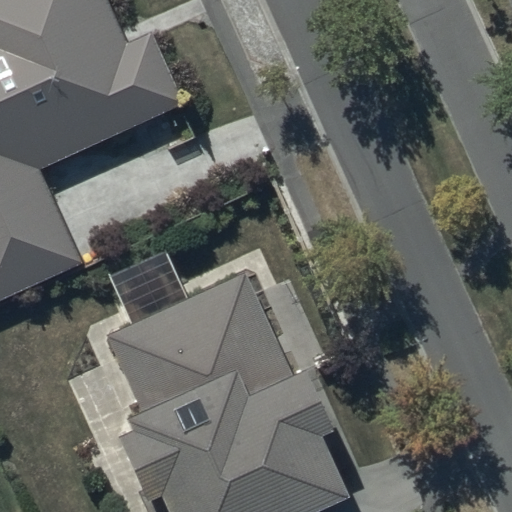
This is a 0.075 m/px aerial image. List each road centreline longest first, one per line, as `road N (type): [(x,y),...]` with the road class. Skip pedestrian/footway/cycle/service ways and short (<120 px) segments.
road 1 (residential): [(511,483),(296,0)]
road 2 (residential): [(437,0),(511,169)]
